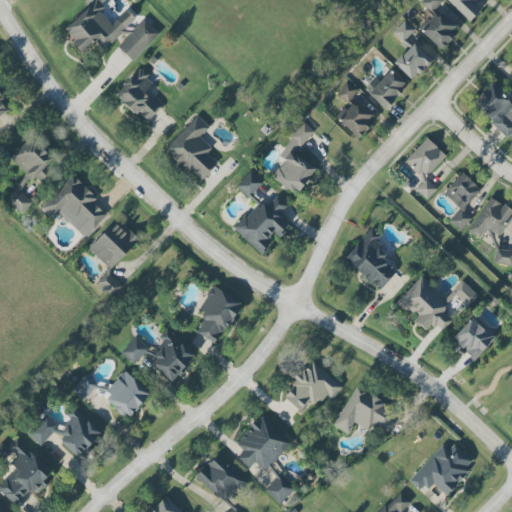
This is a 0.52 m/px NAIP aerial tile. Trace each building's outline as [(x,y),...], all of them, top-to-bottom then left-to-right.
[(132,61),(159,35),(144,18),(139,23),(128,12),(112,27),(99,13),(104,7),(97,0),(94,0),(63,30),(84,52),(95,41),(104,49),(117,36),(122,41),(117,46),(132,61)] [(455,26),(436,9),(444,0),(443,0),(423,0),(419,5),(428,13),(416,27),(442,50),(454,36),(449,32),(455,26)] [(473,0),(446,0),(469,21),(479,11),(471,3),(473,0)] [(403,42),(414,30),(403,20),(392,33),(403,42)] [(430,60),(412,43),(393,64),(411,80),(430,60)] [(161,107),(145,91),(153,83),(140,69),(114,93),(135,116),(138,113),(146,121),(161,107)] [(407,86),(390,69),(367,94),(385,110),(407,86)] [(356,137),(374,119),(352,97),(357,92),(348,82),(335,94),(344,104),(333,114),(356,137)] [(472,104),(507,137),(511,132),(511,115),(511,103),(490,84),(472,104)] [(0,116),(8,111),(0,96),(0,116)] [(216,164),(205,155),(211,148),(200,138),(209,128),(196,115),(165,149),(200,182),(216,164)] [(293,153),(313,132),(303,122),(283,144),(293,153)] [(404,162),(423,180),(415,189),(426,200),(437,188),(426,177),(446,156),(427,138),(404,162)] [(42,183),(54,154),(21,140),(11,163),(26,169),(23,175),(42,183)] [(284,158),(272,179),(299,195),(315,167),(284,149),(280,155),(284,158)] [(249,198),(263,183),(250,171),(236,186),(249,198)] [(480,190),(461,172),(442,192),(460,209),(449,221),(460,231),(473,218),(463,209),(480,190)] [(60,214),(83,237),(108,213),(72,176),(40,208),(52,221),(60,214)] [(21,214),(31,203),(19,191),(26,183),(22,179),(4,198),(21,214)] [(232,227),(259,253),(276,236),(278,238),(290,225),(279,214),(286,206),(277,197),(268,206),(263,201),(247,217),(244,214),(232,227)] [(511,265),(511,251),(498,243),(499,238),(511,216),(511,209),(502,204),(501,204),(489,197),(468,232),(480,239),(484,232),(494,239),(491,263),(511,265)] [(96,283),(111,297),(126,282),(111,269),(138,239),(116,218),(88,249),(109,269),(96,283)] [(380,290),(398,269),(372,245),(379,237),(370,229),(345,258),(380,290)] [(477,294),(461,280),(444,299),(419,277),(396,303),(407,313),(411,308),(418,315),(412,321),(424,331),(431,323),(443,333),(477,294)] [(196,333),(217,345),(240,302),(212,287),(199,311),(206,314),(196,333)] [(452,337),(472,360),(497,338),(476,315),(452,337)] [(153,365),(172,383),(196,357),(166,329),(156,340),(163,346),(155,356),(158,359),(153,365)] [(120,352),(133,364),(148,349),(136,336),(120,352)] [(281,396),(302,415),(323,392),(331,399),(341,388),(312,362),(281,396)] [(127,419),(149,394),(123,371),(101,395),(127,419)] [(71,390),(82,401),(97,386),(86,375),(71,390)] [(334,427),(348,434),(355,422),(381,435),(396,407),(354,386),(334,427)] [(102,435),(75,407),(66,415),(73,422),(57,437),(77,459),(102,435)] [(41,446),(57,424),(43,413),(27,434),(41,446)] [(255,462),(264,471),(290,444),(261,416),(235,444),(243,451),(236,458),(247,470),(255,462)] [(0,483),(0,491),(15,506),(31,489),(35,494),(54,474),(16,438),(7,447),(16,456),(6,467),(11,472),(0,483)] [(0,443),(0,456),(3,460),(10,452),(0,443)] [(408,480),(420,492),(431,482),(445,495),(469,471),(466,467),(471,461),(454,444),(447,451),(442,446),(408,480)] [(224,504),(245,481),(217,456),(205,469),(203,467),(194,477),(224,504)] [(264,491),(279,504),(293,489),(279,475),(264,491)] [(400,511),(410,502),(398,491),(378,511),(400,511)] [(181,511),(164,496),(149,511),(181,511)] [(239,511),(230,500),(221,506),(223,509),(218,511),(239,511)]
